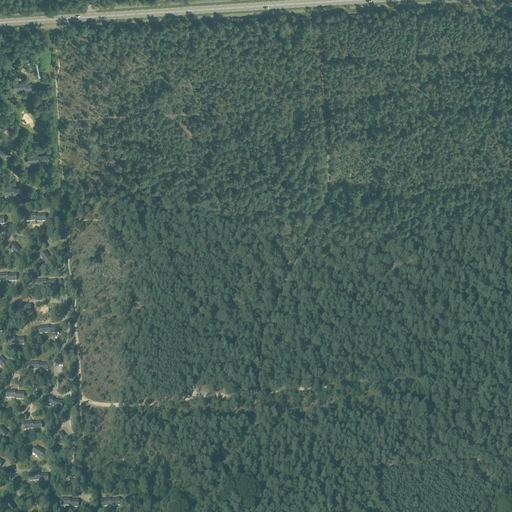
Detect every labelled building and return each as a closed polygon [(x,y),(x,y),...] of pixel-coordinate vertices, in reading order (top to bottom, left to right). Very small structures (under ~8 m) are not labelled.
[(28,83),(24,84),(23,90),(23,91),(34,90),(34,83),(28,83)] [(10,150),(1,150),(0,157),(1,158),(10,157),(10,150)] [(28,163),(37,162),(38,156),(38,155),(34,155),(27,156),(28,163)] [(40,156),(38,156),(37,162),(38,163),(49,162),(48,155),(40,156)] [(25,222),(35,221),(36,215),(36,214),(32,214),(25,215),(25,222)] [(40,214),(36,215),(35,221),(35,222),(46,221),(46,214),(40,214)] [(18,246),(15,243),(9,248),(16,256),(22,251),(18,246)] [(45,251),(39,255),(46,264),(52,260),(48,254),(45,251)] [(10,274),(8,275),(7,281),(7,282),(17,281),(16,274),(10,274)] [(36,288),(45,287),(46,281),(46,279),(42,280),(35,280),(36,288)] [(49,280),(46,281),(45,287),(45,288),(57,287),(56,280),(49,280)] [(39,334),(48,333),(49,327),(49,326),(45,326),(38,327),(39,334)] [(52,326),(49,327),(48,333),(49,334),(60,333),(59,326),(52,326)] [(6,345),(15,345),(15,338),(15,337),(11,337),(6,338),(6,345)] [(19,338),(15,338),(15,345),(15,346),(25,345),(24,338),(19,338)] [(4,360),(1,356),(0,356),(0,366),(3,369),(8,364),(4,360)] [(42,403),(51,405),(54,399),(54,398),(50,398),(43,396),(42,403)] [(57,400),(54,399),(51,405),(51,406),(62,409),(63,402),(57,400)] [(33,429),(33,423),(33,421),(29,422),(23,423),(24,430),(33,429)] [(36,422),(33,423),(33,429),(33,430),(43,428),(41,421),(36,422)] [(4,429),(1,425),(0,426),(0,435),(3,439),(8,434),(4,429)] [(61,432),(56,436),(62,445),(68,440),(64,435),(61,432)] [(36,446),(31,453),(41,458),(45,452),(39,449),(36,446)] [(30,481),(39,481),(40,474),(39,473),(36,473),(30,474),(30,481)] [(102,507),(111,506),(110,499),(110,498),(105,499),(101,500),(102,507)] [(115,499),(110,499),(111,506),(111,507),(120,505),(119,498),(115,499)] [(4,505),(9,511),(11,511),(16,509),(13,505),(12,503),(13,503),(11,500),(4,505)]
